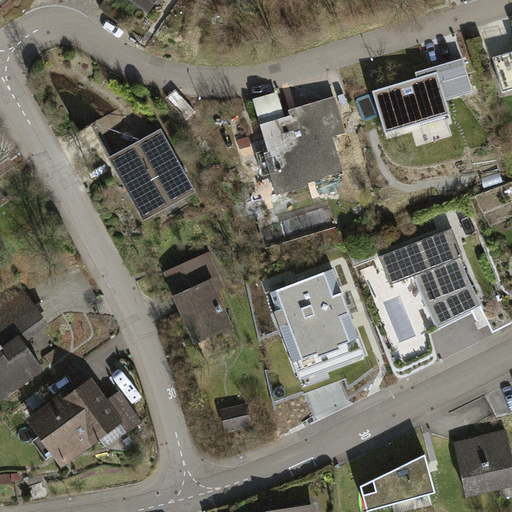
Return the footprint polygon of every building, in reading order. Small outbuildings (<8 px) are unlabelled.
[(134,0),(148,10),(154,0),(134,0)] [(511,53),(495,58),(505,92),(511,90),(511,53)] [(375,91),(387,133),(451,114),(447,101),(473,93),(464,64),(375,91)] [(272,173),(279,194),(345,174),(333,135),(345,131),(336,103),(263,125),(271,152),(259,155),(265,175),(272,173)] [(115,148),(141,136),(129,110),(103,122),(115,148)] [(159,136),(117,161),(149,216),(191,191),(159,136)] [(452,229),(380,256),(391,284),(416,274),(426,299),(438,325),(474,308),(467,294),(475,290),(468,277),(461,258),(464,257),(452,229)] [(185,292),(176,295),(196,341),(220,331),(227,349),(237,345),(210,281),(219,278),(209,255),(175,269),(185,292)] [(335,274),(267,301),(291,362),(359,335),(335,274)] [(0,305),(0,405),(46,372),(26,345),(51,326),(24,288),(0,305)] [(389,298),(396,339),(419,334),(412,294),(389,298)] [(64,398),(34,420),(64,461),(118,422),(125,432),(140,421),(120,394),(105,405),(91,384),(66,401),(64,398)] [(227,430),(251,424),(247,406),(223,412),(227,430)] [(511,459),(506,433),(457,444),(469,497),(511,487),(511,459)] [(427,455),(362,486),(370,511),(437,494),(427,455)]
